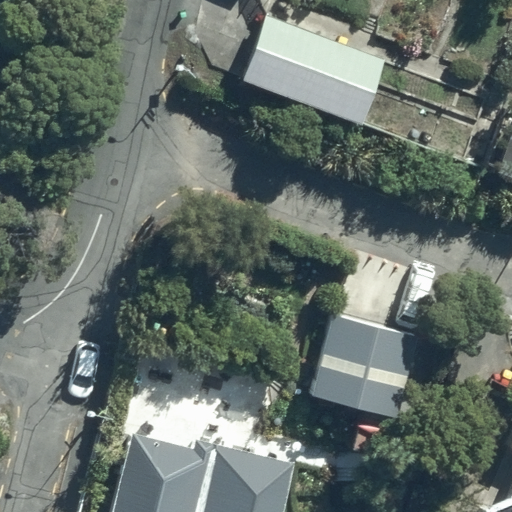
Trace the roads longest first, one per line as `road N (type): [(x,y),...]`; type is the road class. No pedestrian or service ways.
road 1 (residential): [(113,127),(511,261)]
road 2 (residential): [(63,375),(113,127)]
road 3 (residential): [(29,511),(63,375)]
road 4 (residential): [(113,127),(145,0)]
